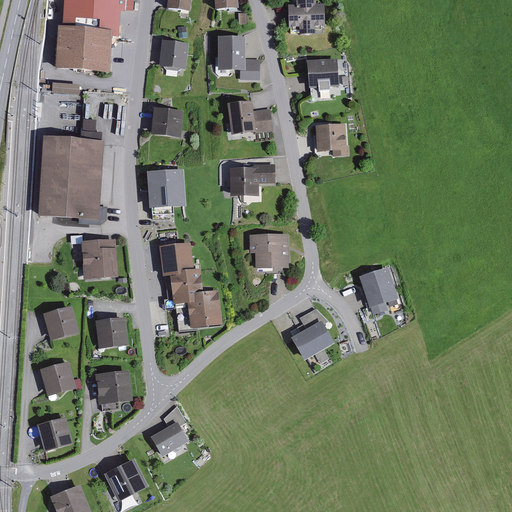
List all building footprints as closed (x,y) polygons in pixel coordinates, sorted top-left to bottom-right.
[(126,0),(62,0),(61,33),(55,32),(53,75),(108,78),(110,42),(119,42),(120,15),(125,15),(126,0)] [(192,0),(167,0),(166,13),(190,15),(192,0)] [(237,0),(212,0),(214,11),(238,9),(237,0)] [(286,6),(286,30),(299,29),(299,36),(312,36),(312,29),(324,28),(324,6),(316,7),(316,2),(293,3),(293,6),(286,6)] [(244,42),(216,42),(217,74),(240,74),(240,82),(260,81),(259,63),(245,63),(244,42)] [(189,47),(161,45),(159,68),(187,71),(189,47)] [(336,63),(305,64),(306,89),(337,88),(336,63)] [(54,90),(82,93),(83,82),(56,78),(54,90)] [(251,105),(225,109),(229,137),(274,130),(271,113),(252,115),(251,105)] [(183,117),(152,113),(149,139),(169,142),(169,138),(180,139),(183,117)] [(101,135),(101,115),(86,115),(86,135),(101,135)] [(344,128),(314,130),(316,156),(331,155),(332,160),(351,159),(350,150),(345,151),(344,128)] [(105,142),(42,139),(38,217),(101,220),(105,142)] [(254,173),(227,174),(228,199),(256,198),(256,187),(275,186),(274,167),(253,168),(254,173)] [(181,173),(148,176),(151,212),(184,208),(181,173)] [(286,239),(248,238),(248,250),(255,250),(254,271),(286,271),(286,239)] [(80,246),(82,282),(116,280),(114,244),(80,246)] [(190,246),(156,250),(160,280),(169,278),(173,309),(185,307),(188,331),(223,327),(219,294),(203,296),(200,271),(193,272),(190,246)] [(388,273),(358,282),(369,319),(390,313),(387,307),(397,303),(388,273)] [(71,308),(44,316),(51,342),(79,334),(71,308)] [(123,321),(94,324),(97,351),(126,348),(123,321)] [(319,324),(287,342),(301,366),(314,358),(319,367),(329,361),(324,353),(332,348),(319,324)] [(66,365),(36,373),(43,399),(73,391),(66,365)] [(126,374),(94,378),(97,408),(128,403),(126,374)] [(63,419),(33,426),(40,453),(69,446),(63,419)] [(175,424),(149,440),(160,459),(187,444),(175,424)] [(133,463),(103,477),(116,505),(146,490),(133,463)] [(85,511),(77,489),(48,500),(52,511),(85,511)]
